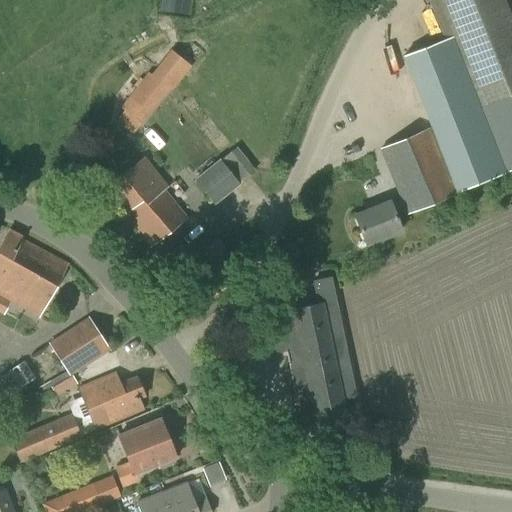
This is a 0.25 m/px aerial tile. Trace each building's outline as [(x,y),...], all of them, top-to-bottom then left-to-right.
[(443,38),(402,54),(456,192),(511,169),(511,19),(504,0),(439,0),(453,34),(443,38)] [(147,72),(120,107),(124,110),(140,123),(141,124),(169,89),(170,90),(171,91),(178,82),(191,66),(170,50),(161,62),(151,75),(147,72)] [(427,129),(380,149),(401,200),(406,212),(407,215),(455,195),(454,193),(427,129)] [(219,158),(193,179),(214,205),(240,184),(239,183),(255,170),(236,147),(220,159),(219,158)] [(144,158),(104,192),(123,215),(124,214),(124,215),(136,205),(137,205),(148,197),(150,200),(163,189),(163,190),(168,186),(144,158)] [(136,205),(124,215),(151,247),(187,218),(163,190),(163,189),(150,200),(148,197),(137,205),(136,205)] [(391,201),(354,215),(366,247),(403,232),(396,216),(406,212),(401,200),(392,204),(391,201)] [(8,229),(0,244),(0,294),(11,301),(39,316),(68,264),(23,239),(24,238),(8,229)] [(217,238),(202,252),(214,266),(230,252),(217,238)] [(225,259),(198,280),(213,300),(240,280),(225,259)] [(293,310),(279,313),(294,385),(303,429),(317,426),(317,427),(348,420),(347,419),(360,417),(354,385),(336,302),(335,302),(333,289),(305,295),(308,306),(293,309),(293,310)] [(89,316),(48,342),(70,377),(111,351),(89,316)] [(24,361),(0,376),(0,381),(9,395),(35,377),(24,361)] [(91,418),(75,425),(80,436),(96,430),(144,410),(139,398),(145,396),(137,377),(120,384),(115,372),(84,385),(78,387),(91,418)] [(71,413),(11,438),(21,463),(81,438),(80,436),(75,425),(71,413)] [(129,461),(113,467),(121,488),(139,481),(136,473),(176,457),(161,419),(118,436),(129,461)] [(61,496),(41,503),(44,511),(83,511),(121,497),(112,475),(61,496)] [(187,481),(162,492),(169,511),(212,511),(206,497),(195,502),(187,481)] [(0,490),(0,511),(15,511),(5,488),(0,490)] [(140,511),(169,511),(162,492),(136,502),(140,511)]
